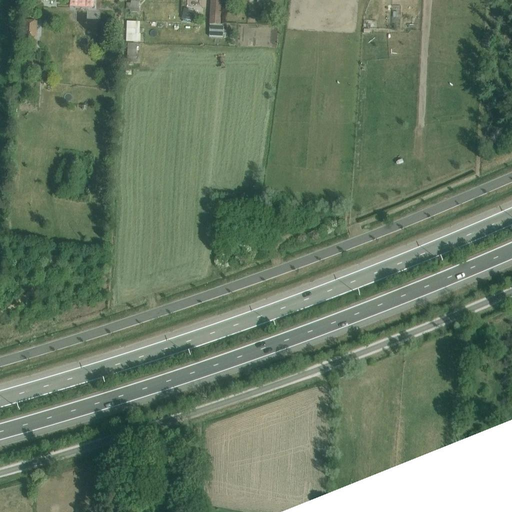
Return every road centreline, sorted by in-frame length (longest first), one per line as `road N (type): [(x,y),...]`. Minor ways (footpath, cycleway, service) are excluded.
road 1 (tertiary): [(511,177),(210,295),(0,364)]
road 2 (motorway): [(511,216),(252,318),(0,398)]
road 3 (motorway): [(0,431),(268,347),(511,250)]
road 4 (unclassified): [(511,292),(235,397),(0,471)]
